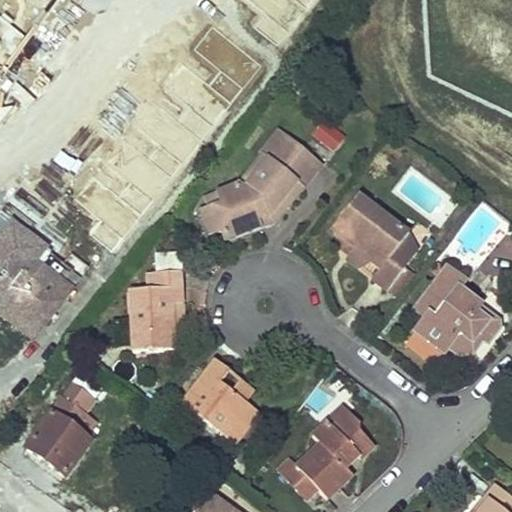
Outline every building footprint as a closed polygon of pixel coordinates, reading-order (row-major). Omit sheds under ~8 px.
[(0,0),(0,66),(54,0),(0,0)] [(309,139),(334,153),(345,135),(320,121),(309,139)] [(276,174),(294,151),(271,133),(254,156),(255,157),(260,161),(243,182),(238,178),(233,184),(213,193),(219,203),(204,209),(198,211),(206,232),(219,230),(222,238),(254,226),(251,221),(258,213),(268,221),(294,188),(276,174)] [(294,188),(311,166),(294,151),(276,174),(294,188)] [(243,182),(260,161),(255,157),(238,178),(243,182)] [(204,209),(219,203),(213,193),(199,198),(204,209)] [(387,258),(404,234),(352,195),(327,228),(334,234),(351,247),(345,255),(343,258),(355,267),(368,261),(377,269),(370,279),(385,291),(401,269),(387,258)] [(254,226),(268,221),(258,213),(251,221),(254,226)] [(79,276),(11,222),(0,235),(0,312),(31,337),(79,276)] [(351,247),(334,234),(334,248),(345,255),(351,247)] [(413,253),(404,234),(387,258),(401,269),(413,253)] [(176,254),(154,256),(155,272),(178,270),(176,254)] [(370,279),(377,269),(368,261),(355,267),(370,279)] [(460,279),(442,264),(429,283),(429,288),(424,289),(411,307),(421,316),(411,329),(439,351),(443,345),(455,354),(468,352),(473,346),(467,341),(473,334),(483,343),(493,329),(493,320),(485,320),(471,309),(476,303),(470,298),(455,285),(460,279)] [(180,302),(178,272),(144,275),(145,289),(127,290),(131,351),(173,349),(171,326),(169,303),(180,302)] [(455,285),(470,298),(475,293),(460,279),(455,285)] [(181,325),(180,302),(169,303),(171,326),(181,325)] [(235,443),(261,406),(247,396),(233,386),(223,377),(228,370),(214,360),(182,402),(235,443)] [(103,385),(80,369),(72,381),(95,397),(103,385)] [(247,396),(252,389),(240,379),(233,386),(247,396)] [(85,412),(95,397),(72,381),(40,428),(29,443),(27,447),(66,474),(90,439),(86,436),(74,427),(85,412)] [(339,405),(324,420),(329,425),(344,410),(339,405)] [(329,425),(324,420),(309,434),(317,442),(294,464),(297,468),(315,486),(325,496),(348,474),(341,468),(335,461),(349,447),(355,454),(359,457),(371,444),(354,428),(355,422),(344,410),(329,425)] [(86,436),(96,420),(85,412),(74,427),(86,436)] [(8,429),(29,443),(40,428),(19,413),(8,429)] [(214,462),(221,453),(207,442),(199,452),(214,462)] [(349,447),(335,461),(341,468),(355,454),(349,447)] [(221,453),(214,462),(219,467),(226,457),(221,453)] [(294,464),(287,457),(275,469),(285,480),(297,468),(294,464)] [(315,486),(297,468),(285,480),(303,498),(315,486)] [(511,511),(511,497),(492,482),(482,495),(487,499),(475,511),(511,511)] [(235,511),(210,493),(196,511),(235,511)]
